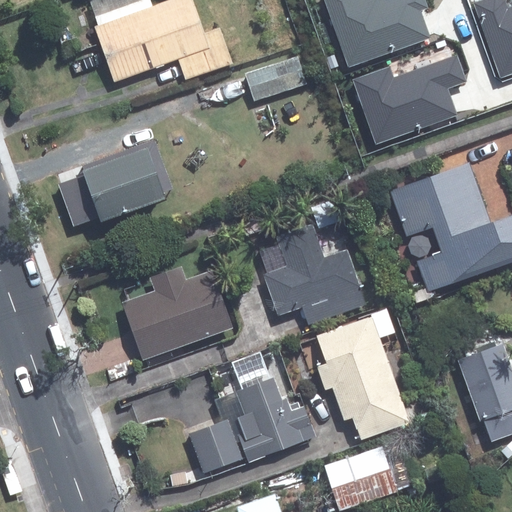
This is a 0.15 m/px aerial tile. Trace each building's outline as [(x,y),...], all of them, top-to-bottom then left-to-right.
[(86,0),(94,22),(90,23),(108,78),(174,56),(181,76),(228,61),(216,25),(198,30),(187,0),(158,0),(146,4),(144,0),(86,0)] [(511,0),(459,0),(458,18),(485,20),(481,64),(511,66),(511,0)] [(399,77),(416,126),(490,100),(473,51),(399,77)] [(288,56),(241,71),(250,99),(296,84),(288,56)] [(417,130),(416,126),(399,77),(338,98),(357,151),(417,130)] [(306,90),(268,103),(275,125),(314,112),(306,90)] [(254,161),(257,157),(233,137),(226,145),(234,152),(214,175),(220,180),(223,176),(234,185),(245,172),(255,181),(264,170),(254,161)] [(84,176),(59,185),(74,226),(100,217),(101,223),(166,200),(173,188),(155,139),(81,165),(84,176)] [(427,157),(414,162),(419,176),(384,188),(399,232),(389,236),(397,257),(411,252),(421,280),(406,285),(412,301),(429,296),(426,288),(511,258),(511,204),(483,215),(465,160),(432,171),(427,157)] [(331,196),(307,205),(316,227),(340,218),(331,196)] [(259,215),(239,222),(243,235),(263,228),(259,215)] [(284,267),(260,275),(272,313),(299,304),(305,322),(362,303),(343,248),(319,256),(307,222),(273,233),(284,267)] [(150,289),(118,301),(139,357),(227,325),(207,269),(181,278),(175,262),(145,274),(150,289)] [(318,354),(308,357),(319,387),(327,384),(339,417),(346,414),(354,436),(404,418),(367,313),(311,333),(318,354)] [(454,358),(475,419),(477,418),(486,441),(511,431),(511,381),(499,342),(454,358)] [(234,434),(244,461),(311,437),(300,407),(296,408),(282,413),(277,400),(269,379),(233,392),(241,414),(235,416),(240,431),(234,434)] [(204,472),(239,459),(225,419),(190,431),(204,472)] [(378,444),(319,463),(334,509),(393,490),(378,444)] [(276,511),(269,491),(233,505),(235,511),(276,511)]
